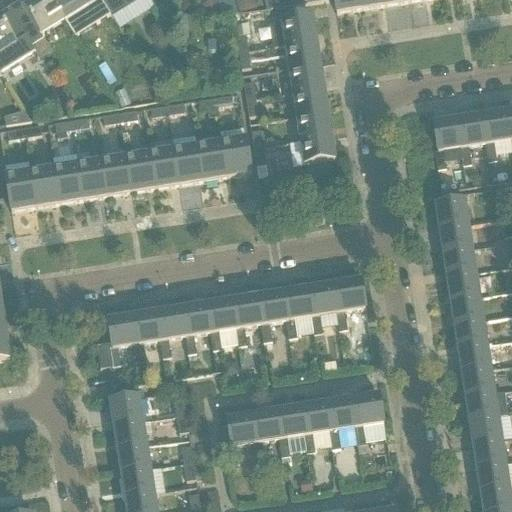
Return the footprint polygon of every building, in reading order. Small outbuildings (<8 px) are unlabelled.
[(8,10),(7,11),(32,50),(43,43),(40,38),(65,23),(50,0),(35,0),(21,9),(25,15),(15,21),(8,10)] [(50,0),(65,23),(75,39),(109,18),(105,11),(106,10),(99,0),(50,0)] [(99,0),(106,10),(105,11),(109,18),(111,21),(144,0),(99,0)] [(251,0),(234,0),(238,11),(254,6),(251,0)] [(298,0),(285,0),(287,11),(300,9),(298,0)] [(361,14),(359,0),(334,0),(337,18),(361,14)] [(383,0),(359,0),(361,14),(385,10),(383,0)] [(408,0),(383,0),(385,10),(409,6),(408,0)] [(216,3),(203,8),(208,22),(221,17),(216,3)] [(0,21),(0,75),(34,54),(32,50),(7,11),(13,22),(4,28),(0,21)] [(276,52),(287,50),(316,46),(313,21),(283,26),(272,28),(276,52)] [(248,28),(233,30),(235,42),(237,41),(239,58),(249,56),(247,40),(250,39),(248,28)] [(287,50),(291,74),(320,70),(316,46),(287,50)] [(249,56),(239,58),(242,75),(252,73),(249,56)] [(291,74),(294,98),(324,93),(320,70),(291,74)] [(244,89),(247,105),(257,104),(254,87),(244,89)] [(294,98),(298,122),(327,117),(324,93),(294,98)] [(232,99),(215,102),(217,112),(234,110),(232,99)] [(217,112),(215,102),(198,105),(200,115),(217,112)] [(257,104),(247,105),(250,123),(260,121),(257,104)] [(184,107),(167,109),(169,120),(186,117),(185,113),(184,107)] [(169,120),(167,109),(150,112),(152,122),(169,120)] [(136,114),(119,117),(121,127),(138,125),(136,114)] [(24,115),(4,121),(5,130),(31,126),(24,115)] [(121,127),(119,117),(103,120),(104,130),(121,127)] [(298,122),(302,146),(331,141),(327,117),(298,122)] [(511,132),(510,118),(485,122),(489,149),(486,149),(488,167),(497,166),(495,148),(511,145),(511,132)] [(88,122),(71,124),(73,135),(89,132),(88,122)] [(485,122),(459,126),(463,153),(460,153),(463,171),(472,170),(469,152),(486,149),(489,149),(485,122)] [(71,124),(55,127),(56,137),(57,144),(67,142),(66,136),(73,135),(71,124)] [(459,126),(434,130),(438,157),(435,157),(438,175),(447,174),(444,156),(460,153),(463,153),(459,126)] [(40,129),(24,132),(25,142),(42,140),(40,129)] [(25,142),(24,132),(7,135),(9,145),(25,142)] [(251,137),(254,153),(264,152),(262,135),(251,137)] [(331,141),(302,146),(306,170),(335,166),(331,141)] [(247,145),(222,149),(227,182),(252,178),(247,145)] [(222,149),(198,152),(204,186),(227,182),(222,149)] [(198,152),(174,156),(180,190),(204,186),(198,152)] [(264,152),(254,153),(257,170),(267,169),(264,152)] [(174,156),(150,160),(156,194),(180,190),(174,156)] [(150,160),(127,164),(132,197),(156,194),(150,160)] [(127,164),(103,167),(108,201),(132,197),(127,164)] [(5,170),(5,171),(6,182),(9,196),(12,216),(36,212),(31,178),(30,179),(28,167),(5,170)] [(103,167),(79,171),(84,205),(108,201),(103,167)] [(79,171),(55,175),(60,209),(84,205),(79,171)] [(55,175),(31,178),(36,212),(60,209),(55,175)] [(437,211),(441,235),(468,231),(464,206),(437,211)] [(500,209),(502,225),(511,224),(509,207),(500,209)] [(306,213),(309,230),(326,228),(323,210),(306,213)] [(511,224),(502,225),(505,242),(511,241),(511,224)] [(441,235),(444,259),(472,255),(468,231),(441,235)] [(444,259),(448,283),(475,279),(472,255),(444,259)] [(448,283),(452,307),(479,302),(475,279),(448,283)] [(340,318),(336,319),(337,329),(339,337),(341,337),(348,336),(345,317),(347,317),(366,314),(362,288),(336,292),(340,318)] [(315,322),(311,323),(313,338),(313,341),(316,341),(322,339),(321,332),(319,321),(336,319),(340,318),(336,292),(311,295),(315,322)] [(290,326),(285,327),(288,345),(290,344),(297,343),(296,340),(294,325),(311,323),(315,322),(311,295),(286,299),(290,326)] [(265,330),(260,331),(263,349),(265,348),(272,347),(269,329),(271,329),(285,327),(290,326),(286,299),(261,303),(265,330)] [(452,307),(456,330),(483,326),(479,302),(452,307)] [(239,334),(235,334),(237,349),(238,353),(240,352),(247,351),(244,333),(246,333),(260,331),(265,330),(261,303),(235,307),(239,334)] [(214,338),(210,338),(212,357),(214,356),(221,355),(221,352),(218,337),(235,334),(239,334),(235,307),(210,311),(214,338)] [(189,342),(184,342),(187,360),(189,360),(196,359),(193,341),(195,341),(210,338),(214,338),(210,311),(185,315),(189,342)] [(164,345),(159,346),(162,364),(164,364),(171,363),(168,345),(169,345),(184,342),(189,342),(185,315),(160,319),(164,345)] [(136,350),(134,350),(137,368),(138,368),(146,367),(143,349),(144,349),(159,346),(164,345),(160,319),(135,323),(139,349),(136,350)] [(321,332),(337,329),(336,319),(319,321),(321,332)] [(139,349),(135,323),(109,327),(112,347),(96,350),(100,374),(122,371),(119,352),(136,350),(139,349)] [(296,340),(313,338),(311,323),(294,325),(296,340)] [(456,330),(459,354),(487,350),(483,326),(456,330)] [(218,337),(221,352),(237,349),(235,334),(218,337)] [(357,342),(361,368),(374,366),(369,339),(357,342)] [(6,340),(0,341),(0,366),(10,365),(6,340)] [(459,354),(463,378),(490,374),(487,350),(459,354)] [(236,365),(223,367),(225,380),(238,378),(236,365)] [(335,366),(322,367),(324,377),(336,375),(335,366)] [(146,367),(138,369),(140,379),(148,377),(146,367)] [(463,378),(467,402),(494,397),(490,374),(463,378)] [(467,402),(470,425),(498,421),(506,420),(503,396),(494,397),(467,402)] [(381,402),(354,406),(359,433),(355,433),(358,449),(358,451),(367,450),(366,447),(386,444),(384,429),(385,429),(381,402)] [(114,431),(142,427),(139,403),(110,408),(111,409),(112,409),(115,431),(114,431)] [(175,405),(174,405),(176,422),(186,420),(183,404),(175,405)] [(354,406),(329,410),(333,437),(330,437),(332,453),(333,455),(341,454),(341,452),(339,436),(355,433),(359,433),(354,406)] [(329,410),(304,414),(308,441),(305,441),(307,456),(307,459),(316,458),(316,455),(313,440),(330,437),(333,437),(329,410)] [(304,414),(279,418),(283,444),(278,445),(281,463),(290,462),(290,459),(287,444),(305,441),(308,441),(304,414)] [(258,448),(253,449),(256,467),(257,467),(266,466),(263,448),(278,445),(283,444),(279,418),(254,422),(258,448)] [(187,421),(177,422),(180,438),(190,437),(187,421)] [(470,425),(474,449),(501,445),(498,421),(470,425)] [(258,448),(254,422),(228,426),(232,452),(229,453),(231,471),(240,470),(237,452),(253,449),(258,448)] [(118,455),(118,456),(146,451),(142,427),(114,431),(114,432),(115,432),(119,454),(118,455)] [(339,436),(341,452),(358,449),(355,433),(339,436)] [(313,440),(316,455),(332,453),(330,437),(313,440)] [(287,444),(290,459),(307,456),(305,441),(287,444)] [(474,449),(477,473),(505,469),(501,445),(474,449)] [(367,450),(358,451),(359,459),(370,458),(368,450),(367,450)] [(121,479),(150,475),(146,451),(118,456),(118,457),(119,456),(123,478),(121,479)] [(182,453),(181,453),(184,470),(193,468),(191,452),(182,453)] [(193,468),(184,470),(187,486),(196,485),(196,484),(193,468)] [(477,473),(481,497),(509,493),(505,469),(477,473)] [(150,475),(121,479),(121,480),(123,480),(126,502),(125,502),(125,503),(154,499),(165,497),(161,473),(150,475)] [(310,484),(299,486),(301,497),(311,495),(310,484)] [(481,497),(483,511),(511,511),(509,493),(481,497)] [(155,511),(154,499),(125,503),(125,504),(127,504),(127,511),(155,511)] [(198,499),(189,500),(190,511),(200,511),(198,499)]
